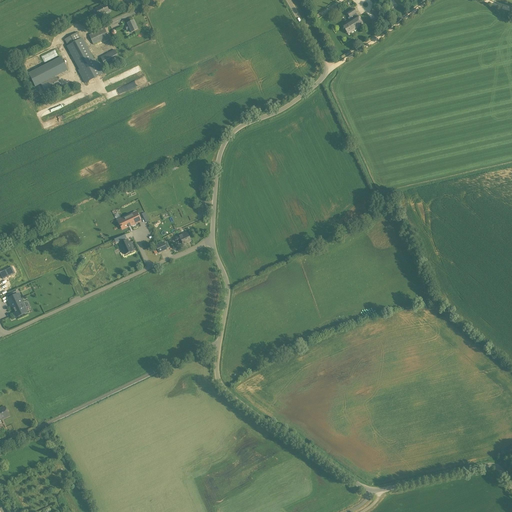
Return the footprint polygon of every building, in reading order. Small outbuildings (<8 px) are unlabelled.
[(103,15),(103,14),(109,12),(106,5),(96,9),(99,17),(103,15)] [(363,25),(357,17),(355,14),(356,14),(353,9),(347,14),(349,18),(348,19),(350,22),(343,27),(348,35),(363,25)] [(124,27),(126,31),(130,29),(131,33),(137,30),(133,21),(127,24),(128,25),(124,27)] [(109,38),(104,28),(89,35),(93,45),(99,43),(105,39),(109,38)] [(78,33),(64,40),(80,70),(78,71),(85,83),(103,74),(96,61),(93,62),(78,33)] [(41,56),(44,62),(58,56),(55,49),(41,56)] [(120,60),(115,50),(100,57),(105,67),(120,60)] [(61,57),(28,73),(35,87),(67,70),(61,57)] [(45,94),(60,86),(56,77),(41,84),(45,94)] [(130,226),(131,226),(140,221),(136,213),(121,220),(123,222),(120,224),(121,226),(121,228),(122,227),(122,229),(128,227),(129,226),(130,226)] [(181,241),(183,244),(191,241),(187,232),(176,237),(178,243),(181,241)] [(125,235),(114,240),(116,243),(127,238),(125,235)] [(125,255),(127,254),(133,251),(131,248),(134,247),(131,242),(129,243),(127,240),(119,244),(120,244),(121,247),(123,251),(125,255)] [(155,246),(159,254),(167,250),(164,243),(155,246)] [(11,267),(0,273),(3,279),(8,277),(14,274),(11,267)] [(16,317),(18,316),(27,312),(18,294),(7,299),(10,305),(12,310),(14,309),(15,312),(14,313),(16,317)] [(0,420),(9,416),(5,407),(0,408),(0,420)]
